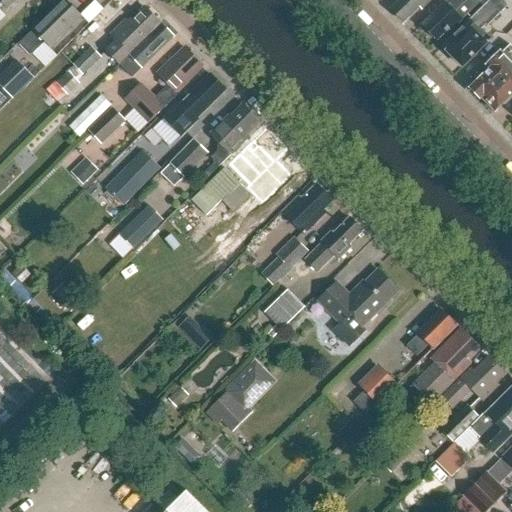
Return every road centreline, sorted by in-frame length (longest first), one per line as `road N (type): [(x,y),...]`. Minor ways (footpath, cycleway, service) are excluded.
road 1 (residential): [(511,354),(164,0)]
road 2 (secondary): [(511,192),(323,0)]
